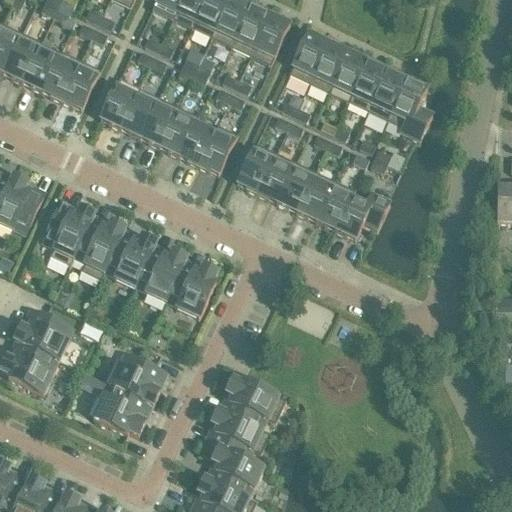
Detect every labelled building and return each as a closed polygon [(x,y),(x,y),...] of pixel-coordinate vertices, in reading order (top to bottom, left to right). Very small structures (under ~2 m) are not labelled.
[(11,11),(16,0),(4,0),(2,7),(11,11)] [(19,15),(26,3),(19,0),(16,0),(11,11),(19,15)] [(57,14),(61,6),(49,0),(48,0),(45,8),(57,14)] [(130,14),(136,0),(110,0),(109,4),(130,14)] [(172,25),(183,0),(158,0),(152,15),(172,25)] [(191,34),(207,0),(183,0),(172,25),(191,34)] [(211,43),(230,2),(225,0),(207,0),(191,34),(211,43)] [(230,53),(250,11),(230,2),(211,43),(230,53)] [(70,20),(74,12),(61,6),(57,14),(70,20)] [(53,23),(57,14),(45,8),(41,17),(53,23)] [(250,62),(269,21),(250,11),(230,53),(250,62)] [(65,29),(70,20),(57,14),(53,23),(65,29)] [(102,20),(97,18),(90,14),(85,24),(97,30),(102,20)] [(102,20),(97,30),(110,36),(114,26),(102,20)] [(270,71),(290,30),(269,21),(250,62),(270,71)] [(3,78),(22,38),(2,29),(0,34),(0,78),(3,80),(4,79),(3,78)] [(95,35),(90,33),(83,30),(78,39),(90,44),(95,35)] [(95,35),(90,44),(103,50),(107,41),(95,35)] [(39,55),(43,48),(22,38),(3,78),(4,79),(11,82),(10,83),(23,89),(23,88),(22,88),(38,54),(39,55)] [(309,90),(328,48),(308,39),(289,80),(309,90)] [(156,58),(161,49),(148,43),(144,52),(156,58)] [(328,99),(347,58),(328,48),(309,90),(328,99)] [(169,64),(173,55),(161,49),(156,58),(169,64)] [(58,64),(39,55),(38,54),(22,88),(23,88),(30,91),(30,92),(42,98),(43,97),(42,97),(58,64)] [(61,107),(80,66),(61,57),(58,64),(42,97),(43,97),(50,101),(49,102),(61,107)] [(149,72),(154,63),(141,57),(137,66),(149,72)] [(348,108),(367,67),(347,58),(328,99),(348,108)] [(162,78),(166,69),(154,63),(149,72),(162,78)] [(194,79),(198,70),(186,64),(181,73),(194,79)] [(82,116),(101,76),(80,66),(61,107),(73,113),(73,111),(82,116)] [(367,117),(387,76),(367,67),(348,108),(367,117)] [(206,85),(211,76),(198,70),(194,79),(206,85)] [(190,87),(194,79),(181,73),(178,81),(190,87)] [(387,126),(406,85),(387,76),(367,117),(387,126)] [(202,93),(206,85),(194,79),(190,87),(202,93)] [(234,95),(239,86),(226,80),(222,89),(234,95)] [(120,134),(139,94),(119,84),(100,124),(109,128),(108,130),(120,135),(121,134),(120,134)] [(419,112),(427,95),(406,85),(387,126),(406,135),(404,140),(419,147),(432,118),(419,112)] [(247,101),(251,92),(239,86),(234,95),(247,101)] [(140,143),(159,103),(139,94),(120,134),(121,134),(128,138),(128,139),(140,145),(141,143),(140,143)] [(227,109),(232,100),(219,94),(215,103),(227,109)] [(240,115),(244,106),(232,100),(227,109),(240,115)] [(159,152),(178,112),(159,103),(140,143),(141,143),(148,147),(147,148),(159,154),(160,153),(159,152)] [(293,123),(297,114),(285,108),(281,117),(293,123)] [(195,129),(198,122),(178,112),(159,152),(160,153),(167,156),(167,157),(179,163),(180,162),(179,162),(194,129),(195,129)] [(305,129),(310,120),(297,114),(293,123),(305,129)] [(286,137),(290,128),(278,122),(274,131),(286,137)] [(332,141),(336,132),(324,126),(320,135),(332,141)] [(299,143),(303,134),(290,128),(286,137),(299,143)] [(214,138),(213,138),(195,129),(194,129),(179,162),(180,162),(187,165),(186,167),(198,172),(214,138)] [(219,180),(238,140),(217,130),(213,138),(214,138),(198,172),(210,178),(210,176),(219,180)] [(344,147),(349,138),(336,132),(332,141),(344,147)] [(325,155),(329,147),(317,141),(313,150),(325,155)] [(371,160),(375,151),(363,145),(358,154),(371,160)] [(338,161),(342,152),(329,147),(325,155),(338,161)] [(257,200),(276,159),(256,149),(237,189),(245,193),(245,194),(257,200)] [(387,170),(391,161),(378,155),(374,164),(387,170)] [(277,208),(296,168),(276,159),(257,200),(268,205),(269,204),(276,208),(277,208)] [(364,174),(369,165),(356,159),(352,168),(364,174)] [(383,179),(387,170),(374,164),(370,173),(383,179)] [(296,217),(315,177),(296,168),(277,208),(276,208),(275,209),(288,215),(288,213),(295,217),(296,217)] [(316,226),(334,186),(315,177),(296,217),(295,217),(295,218),(307,224),(308,223),(315,226),(316,226)] [(0,211),(12,186),(11,185),(0,180),(0,211)] [(25,194),(28,188),(13,181),(11,185),(12,186),(0,211),(0,229),(13,236),(13,234),(25,240),(43,201),(30,194),(29,196),(25,194)] [(351,203),(355,196),(334,186),(316,226),(315,226),(314,227),(327,233),(327,232),(334,235),(335,236),(351,203)] [(511,228),(511,192),(497,192),(496,228),(511,228)] [(376,234),(389,207),(375,200),(370,212),(351,203),(335,236),(334,235),(334,236),(346,242),(347,241),(355,245),(363,228),(376,234)] [(73,217),(74,215),(61,209),(42,248),(54,254),(50,262),(70,272),(74,263),(73,263),(92,224),(93,224),(94,220),(80,213),(77,219),(73,217)] [(104,230),(93,224),(92,224),(73,263),(74,263),(84,268),(80,277),(101,286),(105,278),(104,278),(123,238),(123,239),(125,234),(111,228),(108,234),(103,232),(104,230)] [(135,244),(123,239),(123,238),(104,278),(105,278),(115,283),(115,284),(135,294),(136,292),(135,292),(153,253),(154,253),(156,249),(142,242),(139,248),(134,246),(135,244)] [(166,259),(154,253),(153,253),(135,292),(136,292),(146,297),(145,299),(166,308),(166,307),(184,267),(185,268),(187,264),(172,257),(169,263),(165,261),(166,259)] [(196,273),(185,268),(184,267),(166,307),(177,312),(176,313),(199,324),(216,289),(213,288),(217,278),(203,271),(200,277),(196,275),(196,273)] [(92,328),(98,317),(88,312),(82,324),(92,328)] [(67,346),(73,335),(33,316),(27,329),(29,330),(27,335),(21,332),(14,346),(18,348),(19,348),(58,366),(58,367),(59,367),(68,347),(67,346)] [(53,377),(58,367),(58,366),(19,348),(18,348),(13,360),(15,361),(12,366),(7,363),(0,376),(0,377),(9,382),(8,384),(43,401),(54,378),(53,377)] [(158,391),(164,378),(125,359),(119,371),(111,367),(101,387),(109,391),(110,391),(149,409),(149,410),(153,412),(160,397),(154,395),(156,390),(158,391)] [(244,386),(242,389),(233,384),(226,399),(232,401),(230,406),(228,405),(222,417),(261,436),(262,435),(267,425),(275,429),(286,406),(244,386)] [(143,422),(149,410),(149,409),(110,391),(109,391),(105,402),(103,401),(93,424),(127,441),(129,438),(138,443),(145,428),(139,425),(141,421),(143,422)] [(222,417),(218,415),(211,429),(217,432),(215,437),(213,436),(207,449),(218,454),(219,453),(247,467),(247,466),(252,456),(260,460),(270,439),(262,435),(261,436),(222,417)] [(264,474),(247,466),(247,467),(219,453),(218,454),(212,467),(218,470),(216,475),(214,474),(208,485),(208,486),(247,505),(248,504),(253,494),(254,494),(264,474)] [(7,480),(10,474),(0,469),(0,511),(17,511),(29,488),(29,487),(13,480),(12,482),(7,480)] [(42,496),(45,490),(31,484),(29,487),(29,488),(17,511),(60,511),(64,504),(48,497),(47,498),(42,496)] [(208,486),(208,485),(204,484),(198,498),(204,501),(201,505),(200,504),(195,511),(254,511),(256,508),(248,504),(247,505),(208,486)] [(77,511),(80,507),(66,500),(64,504),(60,511),(77,511)]
